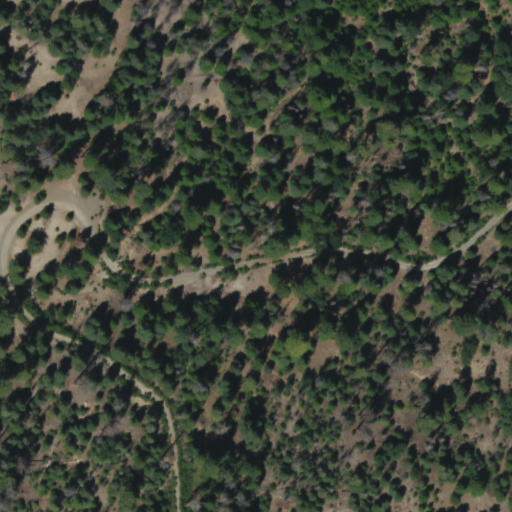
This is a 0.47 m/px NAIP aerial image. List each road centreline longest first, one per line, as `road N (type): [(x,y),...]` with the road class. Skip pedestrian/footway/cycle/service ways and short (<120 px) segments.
road 1 (track): [(511,212),(414,266),(344,247),(131,278),(117,274),(79,211)]
road 2 (track): [(79,211),(32,207),(5,239),(4,277),(32,324),(114,364),(159,401),(174,449),(176,511)]
road 3 (track): [(79,211),(160,0)]
